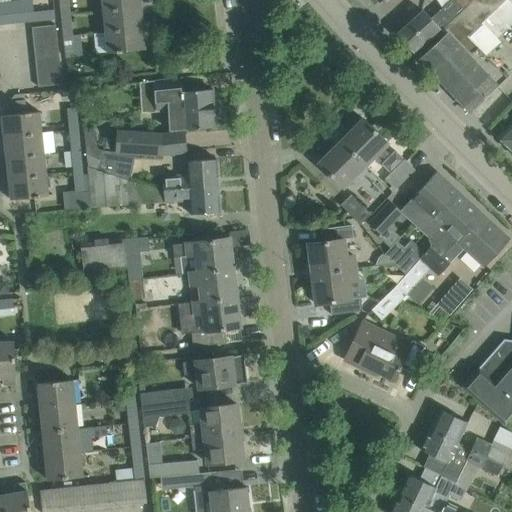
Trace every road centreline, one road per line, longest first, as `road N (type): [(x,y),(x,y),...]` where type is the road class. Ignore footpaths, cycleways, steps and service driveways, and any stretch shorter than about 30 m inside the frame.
road 1 (residential): [(303,511),(245,0)]
road 2 (tertiary): [(511,189),(363,40)]
road 3 (unknown): [(412,414),(286,364)]
